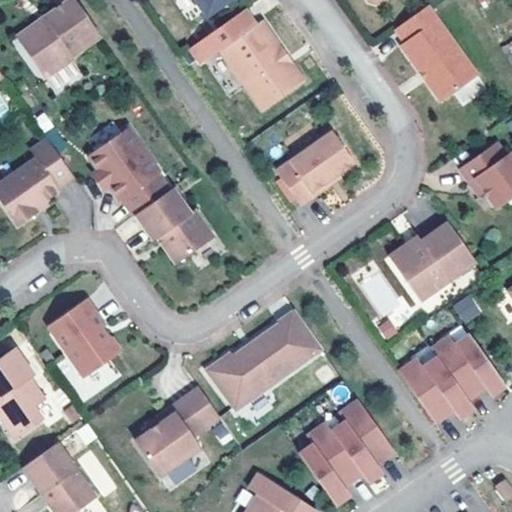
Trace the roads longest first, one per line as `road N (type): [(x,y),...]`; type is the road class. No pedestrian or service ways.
road 1 (residential): [(310,0),(400,123),(406,173),(393,193),(190,331),(158,324),(97,247),(52,253),(0,290)]
road 2 (residential): [(511,455),(477,455),(391,511)]
